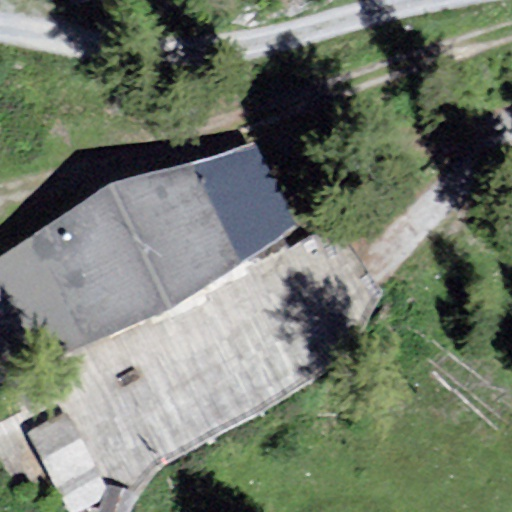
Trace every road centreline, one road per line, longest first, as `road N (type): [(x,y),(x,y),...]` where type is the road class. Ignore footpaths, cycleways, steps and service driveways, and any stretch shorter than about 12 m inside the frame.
road 1 (track): [(0,197),(411,73),(511,27)]
road 2 (track): [(429,0),(265,37),(158,46),(0,24)]
road 3 (track): [(378,270),(511,143)]
